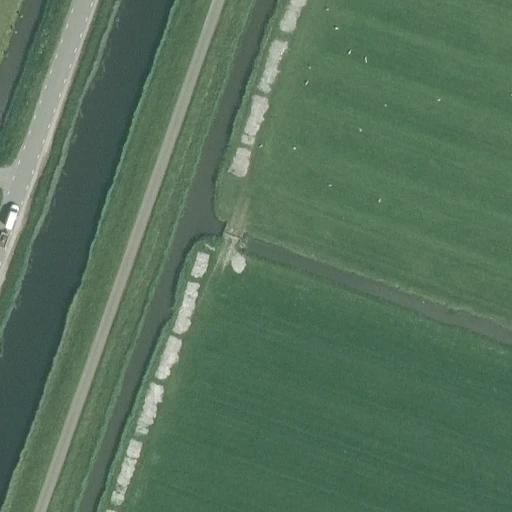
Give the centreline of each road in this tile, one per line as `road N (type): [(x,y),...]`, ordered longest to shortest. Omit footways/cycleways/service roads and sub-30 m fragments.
road 1 (unclassified): [(38,511),(217,0)]
road 2 (tertiary): [(0,231),(80,0)]
